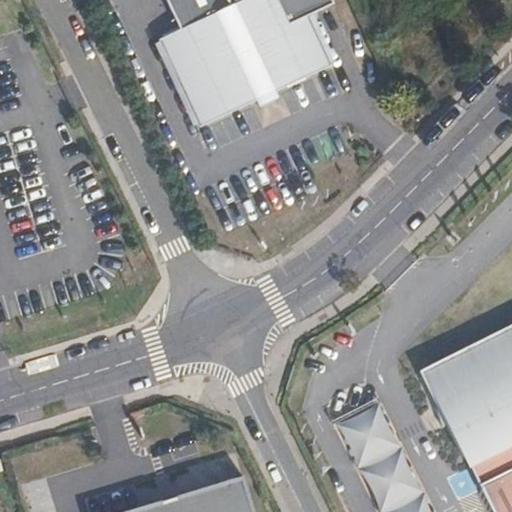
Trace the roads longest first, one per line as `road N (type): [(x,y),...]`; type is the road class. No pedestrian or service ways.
road 1 (unclassified): [(511,100),(432,186),(336,263),(219,329)]
road 2 (unclassified): [(219,329),(57,0)]
road 3 (unclassified): [(219,329),(0,400)]
road 4 (unknown): [(362,511),(327,431),(323,400),(337,367),(388,348)]
road 5 (unclassified): [(312,511),(219,329)]
